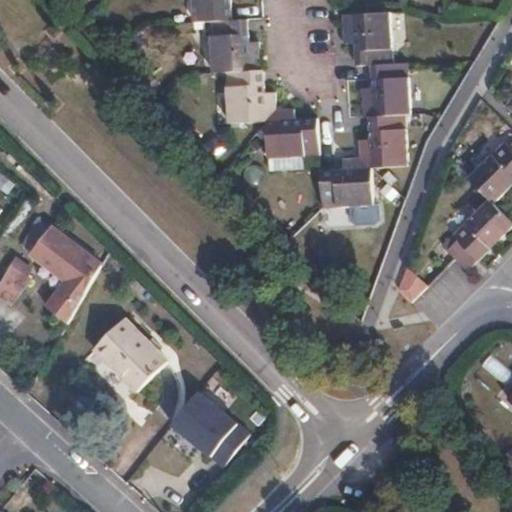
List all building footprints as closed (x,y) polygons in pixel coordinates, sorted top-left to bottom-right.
[(193,0),(195,23),(211,22),(232,21),(230,0),(193,0)] [(372,66),(393,64),(390,12),(354,14),(354,32),(344,32),(345,43),(355,42),(356,67),(372,66)] [(354,32),(354,14),(343,15),(344,32),(354,32)] [(213,74),(228,73),(250,71),(250,53),(260,52),(260,41),(250,42),(248,20),(232,21),(211,22),(213,74)] [(250,53),(250,71),(260,71),(260,52),(250,53)] [(410,115),(407,64),(393,64),(372,66),(372,87),(363,88),(363,99),(373,98),(374,117),(406,115),(410,115)] [(230,122),(266,121),(265,102),(275,102),(275,92),(265,92),(263,71),(260,71),(250,71),(228,73),(230,122)] [(373,98),(363,99),(364,118),(369,117),(374,117),(373,98)] [(265,102),(266,121),(269,120),(279,109),(276,109),(275,102),(265,102)] [(269,120),(266,123),(269,171),(305,169),(305,156),(321,155),(319,118),(295,119),(294,109),(284,109),(283,120),(269,120)] [(279,109),(269,120),(283,120),(284,109),(279,109)] [(408,166),(406,115),(374,117),(369,117),(370,139),(360,140),(361,151),(370,150),(371,167),(372,168),(408,166)] [(511,185),(511,142),(509,146),(506,143),(469,178),(490,200),(493,203),(511,185)] [(361,158),(371,167),(370,150),(361,151),(361,158)] [(322,170),(324,208),(373,204),(371,168),(354,169),(354,158),(343,159),(342,169),(322,170)] [(371,168),(372,168),(371,167),(361,158),(354,158),(354,169),(371,168)] [(0,171),(0,189),(7,195),(16,184),(0,171)] [(448,249),(457,259),(468,270),(511,227),(511,221),(493,203),(490,200),(454,235),(457,239),(448,249)] [(37,223),(25,246),(35,251),(47,228),(37,223)] [(69,326),(101,269),(53,231),(34,256),(70,284),(47,308),(69,326)] [(457,300),(473,287),(454,262),(437,275),(457,300)] [(15,268),(2,283),(0,286),(0,294),(12,304),(30,280),(15,268)] [(420,302),(429,280),(407,271),(398,294),(420,302)] [(377,287),(364,318),(373,321),(385,291),(377,287)] [(169,363),(126,320),(96,350),(139,393),(169,363)] [(250,435),(199,394),(174,425),(225,466),(250,435)]
